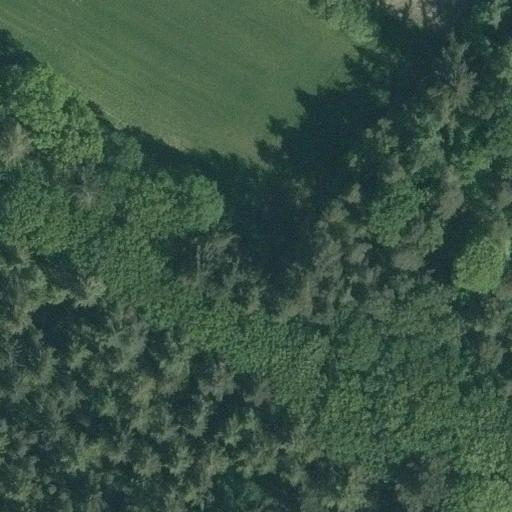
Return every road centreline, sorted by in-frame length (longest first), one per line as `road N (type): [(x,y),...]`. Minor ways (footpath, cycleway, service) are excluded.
road 1 (track): [(511,437),(0,129)]
road 2 (track): [(511,55),(370,345)]
